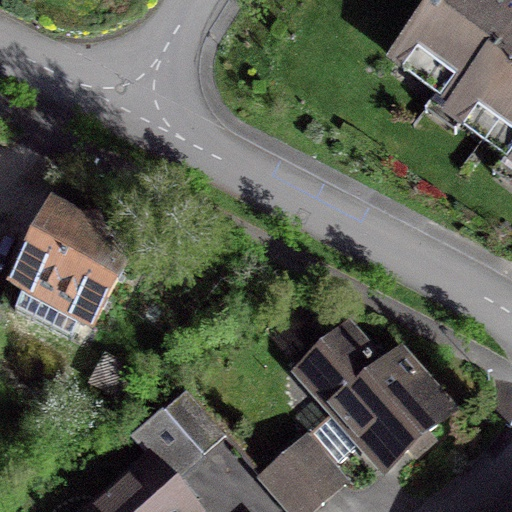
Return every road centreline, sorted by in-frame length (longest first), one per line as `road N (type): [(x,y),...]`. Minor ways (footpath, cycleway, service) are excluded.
road 1 (residential): [(140,91),(511,315)]
road 2 (residential): [(0,23),(140,91)]
